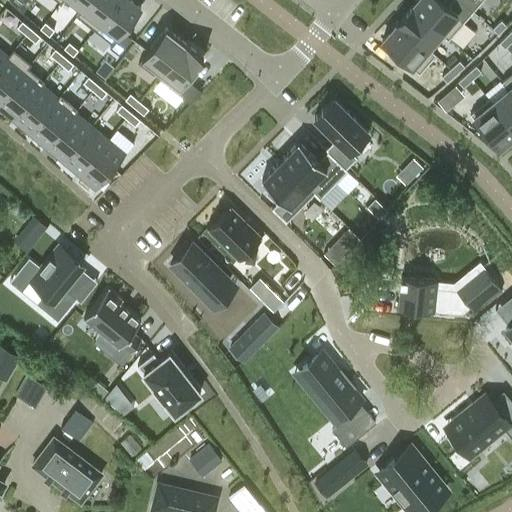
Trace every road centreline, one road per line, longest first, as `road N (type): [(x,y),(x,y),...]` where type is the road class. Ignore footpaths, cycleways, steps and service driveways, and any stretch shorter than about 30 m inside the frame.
road 1 (residential): [(295,511),(208,365),(108,244)]
road 2 (unclassified): [(200,154),(309,265),(358,349)]
road 3 (unclassified): [(358,349),(405,424),(448,388),(421,358),(388,346)]
road 4 (residential): [(200,154),(108,244)]
road 5 (residential): [(277,79),(178,0)]
